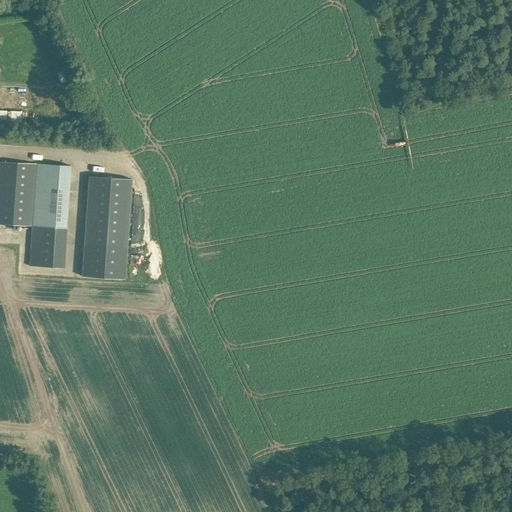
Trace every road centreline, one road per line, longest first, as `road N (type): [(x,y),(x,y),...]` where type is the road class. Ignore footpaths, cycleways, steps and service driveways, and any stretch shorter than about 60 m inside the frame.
road 1 (track): [(283,511),(290,488),(511,452)]
road 2 (unclassified): [(124,155),(0,146)]
